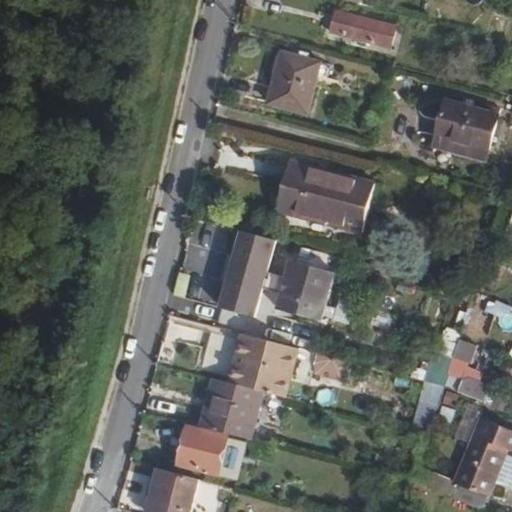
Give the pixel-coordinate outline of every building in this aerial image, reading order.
[(334,6),(328,30),(389,46),(395,23),(334,6)] [(280,49),(268,101),(309,111),(322,59),(280,49)] [(444,97),(431,145),(484,159),(497,112),(444,97)] [(287,158),(275,206),(360,228),(373,181),(287,158)] [(237,232),(233,245),(251,250),(263,250),(266,240),(237,232)] [(228,256),(219,295),(255,304),(265,265),(230,256),(228,256)] [(333,269),(289,259),(278,308),(322,318),(333,269)] [(265,265),(255,304),(262,305),(274,268),(265,265)] [(209,333),(202,360),(231,367),(238,341),(209,333)] [(293,350),(294,346),(243,333),(235,360),(240,361),(246,339),(293,350)] [(280,394),(293,350),(246,339),(240,361),(235,360),(229,381),(258,388),(280,394)] [(441,387),(487,398),(491,383),(468,378),(476,343),(458,339),(452,364),(430,359),(414,425),(431,429),(441,387)] [(197,414),(195,423),(245,435),(258,388),(229,381),(213,377),(202,415),(197,414)] [(470,436),(449,492),(482,506),(505,450),(507,445),(511,446),(511,426),(479,414),(470,436)] [(187,423),(176,459),(231,473),(238,469),(245,438),(187,423)] [(149,496),(144,511),(172,511),(182,471),(153,464),(145,495),(149,496)]
